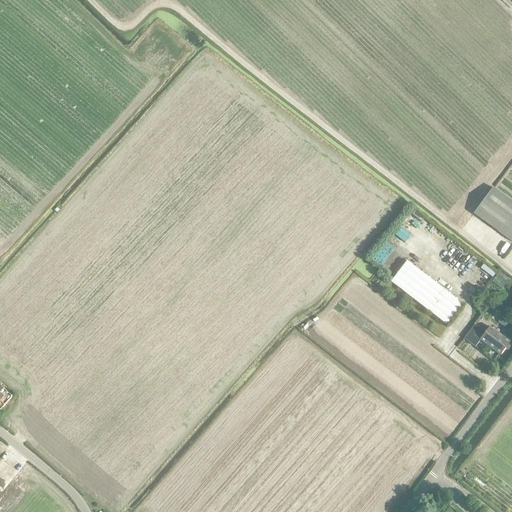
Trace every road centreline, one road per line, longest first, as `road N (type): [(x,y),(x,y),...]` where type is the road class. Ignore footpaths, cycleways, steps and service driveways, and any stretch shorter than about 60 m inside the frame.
road 1 (track): [(511,271),(173,7),(157,5),(125,30),(91,0)]
road 2 (unclassified): [(433,474),(511,369)]
